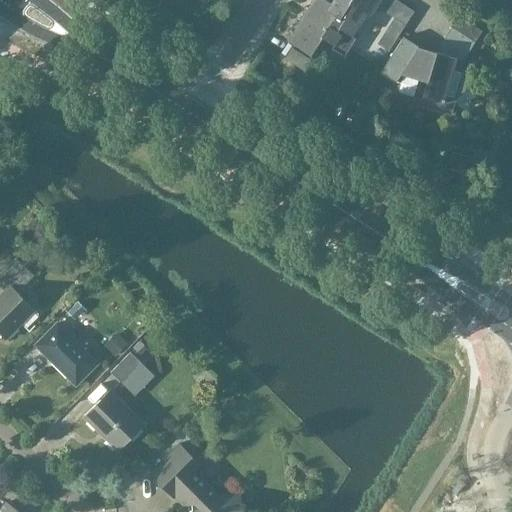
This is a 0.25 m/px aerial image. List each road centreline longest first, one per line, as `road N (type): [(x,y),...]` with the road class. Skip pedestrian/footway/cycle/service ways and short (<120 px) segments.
road 1 (tertiary): [(511,318),(188,112)]
road 2 (tertiary): [(188,112),(70,37)]
road 3 (residential): [(188,112),(263,0)]
